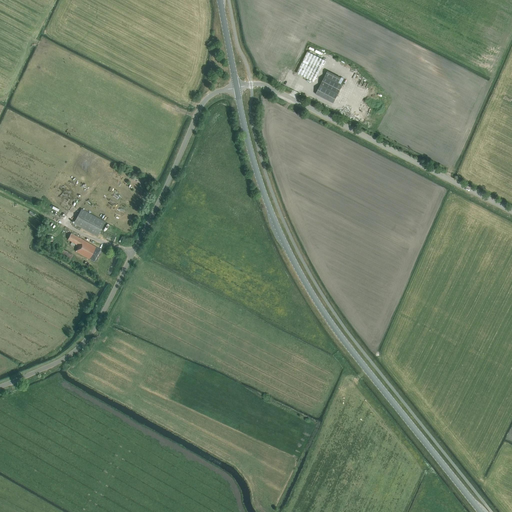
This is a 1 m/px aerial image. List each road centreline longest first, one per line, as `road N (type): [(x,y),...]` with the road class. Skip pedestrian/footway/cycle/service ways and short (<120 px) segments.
road 1 (tertiary): [(480,511),(307,287),(261,189),(236,87)]
road 2 (unclassified): [(0,386),(83,342),(161,197),(199,106),(236,87)]
road 3 (tertiary): [(511,212),(267,86),(236,87)]
